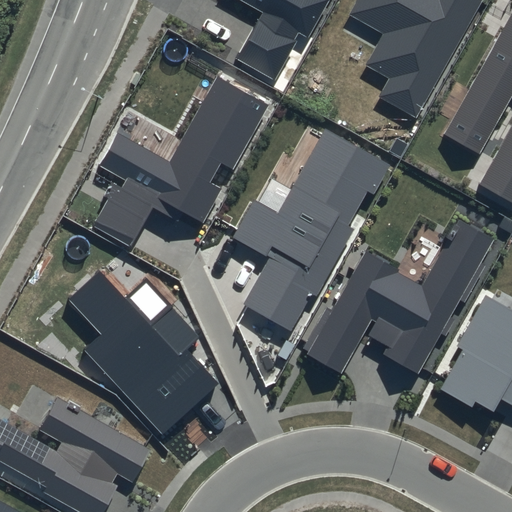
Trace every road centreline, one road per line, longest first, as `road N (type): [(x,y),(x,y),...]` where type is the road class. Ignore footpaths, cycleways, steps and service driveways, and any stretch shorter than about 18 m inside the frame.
road 1 (residential): [(489,511),(359,450),(259,471),(211,511)]
road 2 (tertiary): [(89,0),(0,200)]
